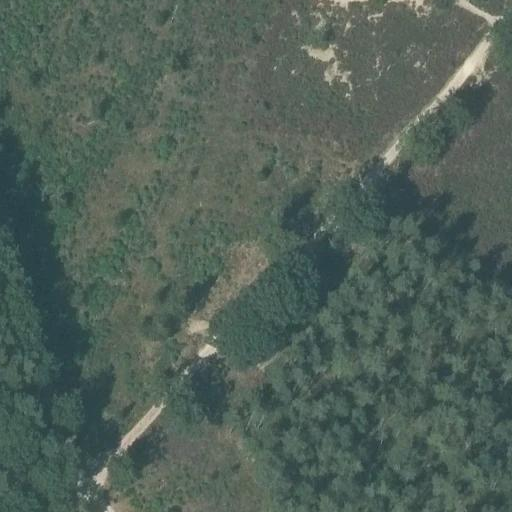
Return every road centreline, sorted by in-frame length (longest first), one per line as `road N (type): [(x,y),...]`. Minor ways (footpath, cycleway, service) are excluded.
road 1 (track): [(82,490),(501,27)]
road 2 (track): [(82,490),(0,253)]
